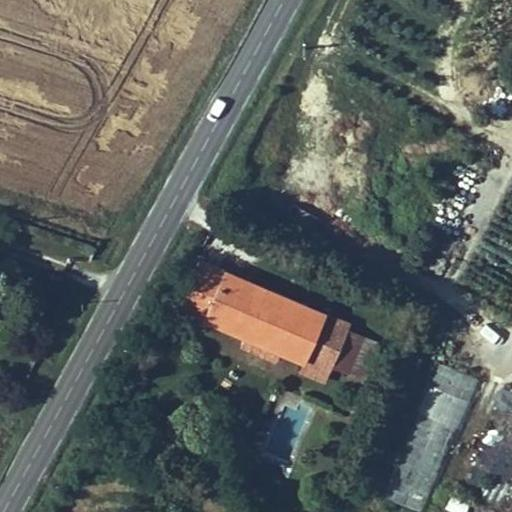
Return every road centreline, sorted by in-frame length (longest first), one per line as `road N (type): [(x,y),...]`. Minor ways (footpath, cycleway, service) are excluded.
road 1 (primary): [(2,511),(283,0)]
road 2 (unknown): [(128,283),(0,239)]
